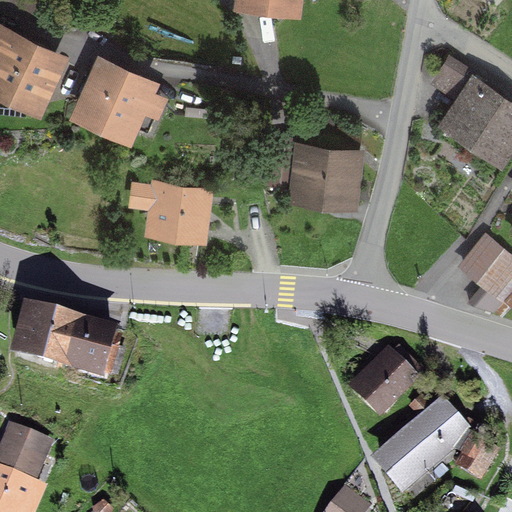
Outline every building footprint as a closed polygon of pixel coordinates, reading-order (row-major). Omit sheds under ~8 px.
[(52,0),(24,0),(45,12),(52,0)] [(10,34),(0,54),(0,79),(38,98),(57,57),(10,34)] [(458,96),(463,99),(451,116),(501,150),(511,133),(511,105),(471,78),(475,72),(450,55),(435,77),(459,94),(458,96)] [(101,62),(81,105),(129,127),(131,122),(147,129),(161,98),(146,91),(149,83),(101,62)] [(353,132),(301,126),(299,140),(295,182),(294,191),(354,197),(358,164),(350,163),(353,132)] [(273,137),(268,180),(295,182),(299,140),(273,137)] [(203,229),(206,209),(198,208),(200,190),(155,184),(150,222),(203,229)] [(511,257),(486,235),(464,263),(486,281),(469,301),(493,310),(511,287),(511,257)] [(26,312),(16,350),(66,364),(76,325),(26,312)] [(114,345),(116,335),(76,325),(66,364),(109,374),(116,346),(114,345)] [(391,354),(358,390),(381,412),(414,377),(391,354)] [(421,397),(411,406),(420,416),(430,406),(421,397)] [(444,467),(453,459),(482,476),(497,451),(484,443),(490,433),(471,421),(465,431),(441,407),(381,459),(414,498),(438,477),(429,466),(437,459),(444,467)] [(0,511),(27,511),(37,490),(31,487),(48,443),(10,428),(0,450),(0,511)] [(360,511),(341,497),(329,511),(360,511)]
